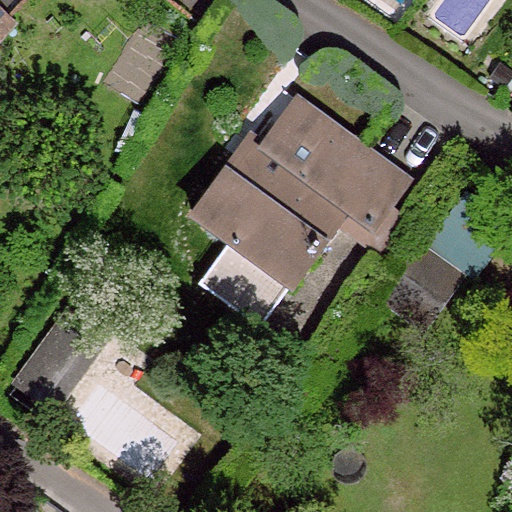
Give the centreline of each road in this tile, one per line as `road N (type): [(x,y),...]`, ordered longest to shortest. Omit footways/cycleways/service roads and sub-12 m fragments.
road 1 (residential): [(303,0),(507,133)]
road 2 (residential): [(102,511),(0,438)]
